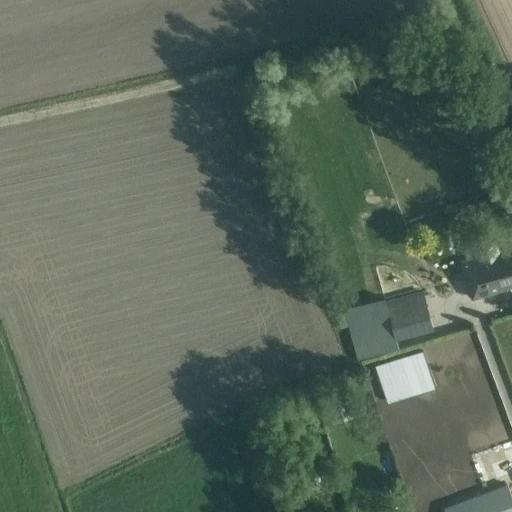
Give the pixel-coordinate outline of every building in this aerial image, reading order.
[(365,202),(370,219),(420,203),(414,186),(365,202)] [(461,262),(472,298),(509,286),(510,289),(511,288),(511,246),(501,250),(498,240),(488,236),(478,239),(474,247),(477,257),(461,262)] [(346,307),(350,325),(358,359),(387,353),(383,340),(432,326),(423,293),(372,305),(371,301),(346,307)] [(382,386),(412,379),(407,356),(377,363),(382,386)] [(451,397),(473,388),(465,368),(443,376),(451,397)] [(322,396),(332,425),(354,416),(353,412),(362,409),(357,395),(348,398),(344,388),(322,396)] [(511,511),(511,498),(507,483),(443,507),(445,511),(511,511)]
